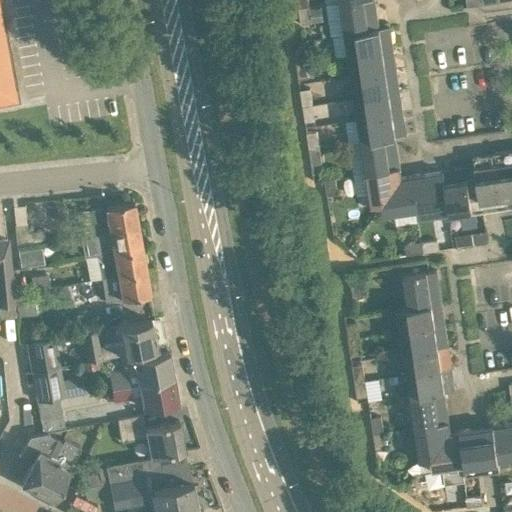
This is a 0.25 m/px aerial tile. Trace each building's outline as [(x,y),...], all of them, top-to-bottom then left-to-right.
[(379,29),(379,28),(374,0),(351,0),(340,2),(345,34),(379,29)] [(0,105),(17,102),(0,6),(0,105)] [(311,23),(311,22),(309,11),(308,6),(298,8),(300,25),(311,23)] [(309,11),(311,22),(322,21),(321,9),(309,11)] [(348,55),(393,48),(389,27),(379,28),(379,29),(345,34),(348,55)] [(295,62),(306,61),(303,46),(293,48),(295,62)] [(351,76),(396,70),(393,48),(348,55),(351,76)] [(306,61),(295,62),(298,80),(308,78),(306,61)] [(355,98),(399,91),(396,70),(351,76),(355,98)] [(302,105),(312,104),(310,89),(299,91),(302,105)] [(358,118),(402,112),(399,91),(355,98),(358,118)] [(312,104),(302,105),(304,122),(315,121),(312,104)] [(395,135),(395,137),(406,135),(402,112),(358,118),(358,120),(361,140),(395,135)] [(308,148),(319,147),(316,132),(306,134),(308,148)] [(400,168),(395,137),(395,135),(361,140),(366,173),(400,168)] [(319,147),(308,148),(311,165),(321,164),(319,147)] [(500,198),(511,196),(511,150),(494,153),(495,164),(500,198)] [(500,198),(495,164),(474,167),(477,189),(479,201),(500,198)] [(381,204),(401,177),(400,168),(366,173),(368,192),(370,205),(381,204)] [(477,189),(468,191),(465,168),(444,171),(449,206),(448,206),(448,216),(480,211),(479,202),(477,189)] [(416,210),(448,206),(449,206),(444,171),(411,176),(416,210)] [(394,214),(416,210),(411,176),(401,177),(381,204),(382,213),(394,212),(394,214)] [(325,180),(327,195),(337,194),(335,179),(325,180)] [(511,207),(511,196),(500,198),(502,209),(511,207)] [(92,233),(137,225),(133,202),(88,210),(92,233)] [(28,233),(26,223),(14,224),(17,247),(45,242),(43,230),(28,233)] [(96,256),(142,248),(137,225),(92,233),(96,256)] [(471,234),(473,244),(486,242),(485,232),(471,234)] [(421,242),(422,253),(438,250),(437,240),(421,242)] [(406,255),(422,253),(421,242),(405,245),(406,255)] [(43,263),(43,262),(41,253),(40,247),(17,251),(19,267),(43,263)] [(101,279),(146,271),(142,248),(96,256),(101,279)] [(146,271),(101,279),(105,302),(150,294),(146,271)] [(407,309),(442,304),(437,271),(402,276),(407,308),(407,309)] [(14,295),(12,272),(0,273),(0,316),(14,316),(13,303),(15,303),(14,295)] [(48,286),(46,274),(31,277),(33,289),(48,286)] [(363,298),(360,282),(350,283),(352,299),(363,298)] [(35,313),(32,294),(14,296),(17,316),(35,313)] [(400,331),(445,325),(442,304),(407,309),(407,308),(398,309),(399,311),(397,311),(400,331)] [(86,360),(101,359),(156,349),(150,320),(115,327),(117,344),(99,347),(96,330),(82,332),(86,360)] [(348,338),(358,337),(356,322),(346,323),(348,338)] [(403,352),(448,346),(445,325),(400,331),(403,352)] [(358,337),(348,338),(350,355),(360,354),(358,337)] [(33,371),(57,367),(52,338),(28,342),(33,371)] [(406,374),(408,374),(451,367),(448,346),(403,352),(406,374)] [(111,386),(173,375),(168,351),(121,360),(123,369),(109,371),(111,386)] [(101,359),(86,360),(78,361),(79,371),(103,367),(101,359)] [(354,381),(364,380),(362,364),(352,366),(354,381)] [(57,367),(33,371),(38,399),(62,395),(57,367)] [(444,389),(444,392),(455,390),(451,367),(408,374),(411,394),(444,389)] [(173,375),(111,386),(113,393),(106,395),(107,401),(113,400),(141,395),(141,399),(142,409),(178,402),(173,375)] [(82,376),(59,380),(62,395),(84,392),(82,376)] [(364,380),(354,381),(357,398),(367,396),(364,380)] [(449,423),(444,392),(444,389),(411,394),(416,427),(449,423)] [(37,401),(42,430),(64,426),(59,397),(37,401)] [(150,457),(184,450),(179,421),(145,427),(142,414),(116,419),(121,442),(146,437),(150,457)] [(373,433),(383,432),(381,416),(371,417),(373,433)] [(511,422),(492,426),(497,460),(498,460),(511,458),(511,422)] [(429,460),(450,432),(449,423),(416,427),(421,459),(429,458),(429,460)] [(499,471),(498,460),(497,460),(492,426),(458,431),(463,466),(464,466),(466,476),(499,471)] [(431,471),(463,466),(458,431),(450,432),(429,460),(431,471)] [(62,440),(46,432),(29,434),(19,454),(32,461),(20,483),(52,500),(60,484),(66,487),(74,471),(68,468),(80,446),(64,437),(62,440)] [(383,432),(373,433),(376,450),(386,448),(383,432)] [(184,450),(150,457),(98,467),(99,473),(81,477),(85,497),(110,492),(112,506),(124,504),(125,511),(197,511),(192,481),(191,481),(188,468),(187,468),(184,450)] [(482,505),(481,495),(465,497),(467,507),(482,505)]
